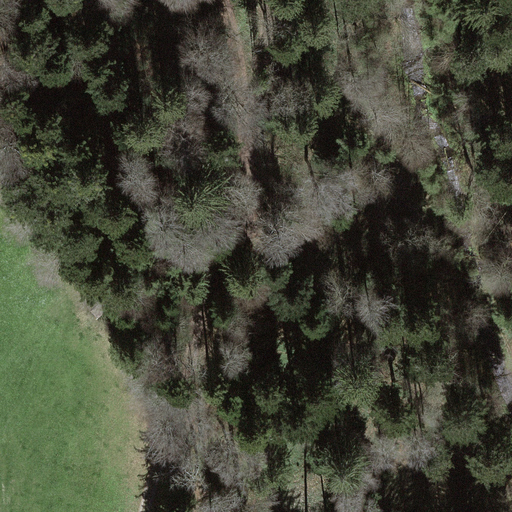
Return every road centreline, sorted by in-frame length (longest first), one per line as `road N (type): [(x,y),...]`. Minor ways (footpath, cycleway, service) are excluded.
road 1 (track): [(139,511),(189,401),(208,270),(256,214),(216,0)]
road 2 (track): [(242,140),(267,0)]
